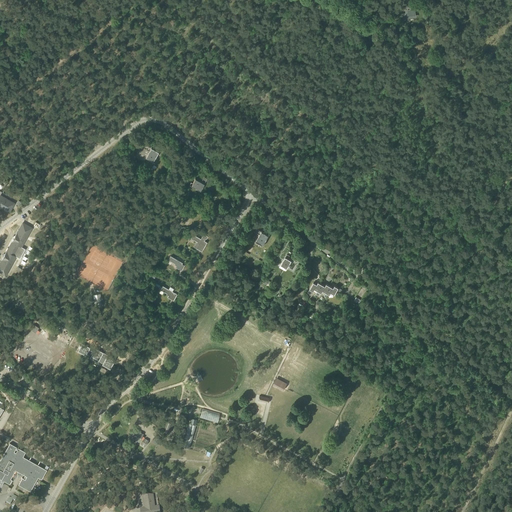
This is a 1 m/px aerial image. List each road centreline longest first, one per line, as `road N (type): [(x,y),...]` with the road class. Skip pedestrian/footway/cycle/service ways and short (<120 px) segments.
road 1 (track): [(472,241),(158,0)]
road 2 (unclassified): [(252,193),(163,124),(144,120),(0,228)]
road 3 (unclassified): [(252,193),(159,351),(91,428)]
road 4 (track): [(511,394),(357,276)]
road 5 (track): [(140,0),(0,109)]
road 6 (track): [(130,299),(191,216),(215,211),(227,235)]
road 7 (unclassified): [(357,276),(252,193)]
road 8 (track): [(178,319),(121,297),(88,306),(79,330)]
